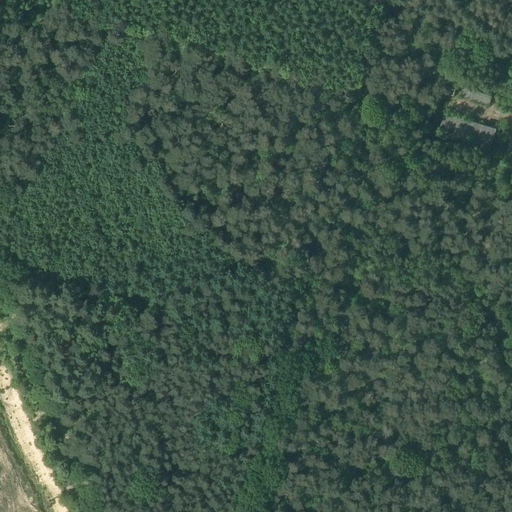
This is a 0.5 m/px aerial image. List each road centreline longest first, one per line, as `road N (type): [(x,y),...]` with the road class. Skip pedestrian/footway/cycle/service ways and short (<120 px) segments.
road 1 (track): [(511,310),(287,346)]
road 2 (track): [(0,312),(89,511)]
